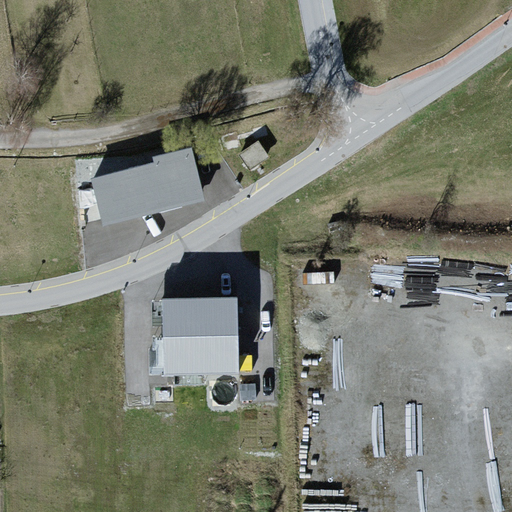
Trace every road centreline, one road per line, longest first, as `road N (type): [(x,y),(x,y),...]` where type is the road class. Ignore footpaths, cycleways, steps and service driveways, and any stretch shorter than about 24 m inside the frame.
road 1 (unclassified): [(357,125),(338,148),(222,225),(142,267),(0,305)]
road 2 (residential): [(327,79),(140,127),(0,141)]
road 3 (unclassified): [(511,29),(387,115),(357,125)]
